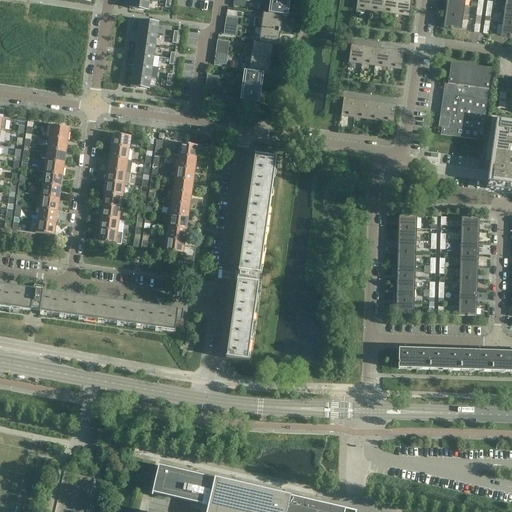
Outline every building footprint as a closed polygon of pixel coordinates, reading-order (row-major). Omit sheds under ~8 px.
[(147,11),(148,0),(130,0),(130,8),(147,11)] [(289,4),(289,2),(273,0),(263,0),(263,3),(265,6),(264,13),(281,17),(287,17),(289,4)] [(369,11),(370,0),(357,0),(356,10),(369,11)] [(382,13),(384,0),(370,0),(369,11),(382,13)] [(395,15),(397,0),(384,0),(382,13),(395,15)] [(410,0),(397,0),(395,15),(409,17),(410,0)] [(462,18),(464,6),(447,4),(445,16),(462,18)] [(490,18),(491,10),(486,9),(485,17),(485,21),(489,22),(494,23),(495,18),(490,18)] [(511,25),(511,13),(504,12),(502,24),(511,25)] [(280,29),(281,17),(264,13),(263,13),(262,20),(259,20),(255,23),(254,28),(280,31),(280,29)] [(460,30),(462,18),(445,16),(443,28),(450,29),(450,30),(452,30),(460,31),(461,30),(460,30)] [(156,35),(158,24),(140,21),(138,33),(156,35)] [(235,36),(237,25),(225,23),(223,35),(235,36)] [(511,38),(511,25),(502,24),(501,36),(500,36),(509,38),(511,38)] [(279,33),(280,31),(254,28),(254,32),(256,35),(260,36),(259,44),(272,46),(277,46),(279,33)] [(155,46),(156,35),(138,33),(137,43),(155,46)] [(217,41),(215,52),(227,54),(229,43),(217,41)] [(153,57),(155,46),(137,43),(135,54),(153,57)] [(272,46),(259,44),(253,43),(253,49),(250,49),(246,52),(246,57),(270,60),(270,58),(272,46)] [(362,65),(364,47),(351,45),(348,63),(362,65)] [(375,67),(377,48),(364,47),(362,65),(375,67)] [(388,68),(390,50),(377,48),(375,67),(388,68)] [(404,52),(390,50),(388,68),(401,70),(404,52)] [(226,65),(227,54),(215,52),(214,64),(226,65)] [(152,67),(153,57),(135,54),(134,65),(152,67)] [(270,62),(270,60),(246,57),(245,62),(247,64),(246,73),(263,75),(268,75),(270,62)] [(439,117),(439,123),(442,123),(440,135),(478,140),(480,130),(483,131),(491,70),(491,69),(451,64),(450,64),(443,117),(439,117)] [(150,78),(152,67),(134,65),(132,75),(150,78)] [(261,87),(263,75),(246,73),(245,72),(244,79),(241,79),(237,82),(236,86),(261,89),(261,87)] [(149,89),(150,78),(132,75),(131,87),(149,89)] [(260,91),(261,89),(236,86),(236,91),(238,94),(241,95),(240,102),(258,104),(260,91)] [(354,118),(357,100),(343,98),(341,116),(354,118)] [(367,120),(370,102),(357,100),(354,118),(367,120)] [(380,122),(383,104),(370,102),(367,120),(380,122)] [(396,106),(383,104),(380,122),(393,124),(396,106)] [(489,164),(486,184),(490,185),(490,190),(502,192),(503,187),(507,188),(507,192),(511,192),(511,122),(495,120),(491,154),(490,160),(494,160),(493,165),(489,164)] [(70,129),(70,128),(50,126),(51,126),(49,138),(67,140),(69,129),(70,129)] [(112,135),(111,147),(129,149),(130,137),(131,138),(131,137),(111,134),(111,135),(112,135)] [(65,152),(67,140),(49,138),(48,150),(65,152)] [(199,147),(174,143),(172,155),(178,156),(196,159),(197,147),(198,147),(199,147)] [(127,161),(129,149),(111,147),(109,158),(127,161)] [(64,164),(65,152),(48,150),(46,161),(64,164)] [(266,152),(255,150),(255,151),(255,156),(254,156),(238,271),(237,271),(237,272),(238,272),(237,281),(236,281),(236,282),(237,282),(226,358),(225,358),(225,359),(247,362),(258,284),(256,283),(257,275),(259,275),(276,159),(271,158),(272,153),(266,152)] [(194,170),(196,159),(178,156),(176,168),(194,170)] [(125,173),(127,161),(109,158),(107,170),(125,173)] [(62,176),(64,164),(46,161),(44,174),(62,176)] [(192,182),(194,170),(176,168),(175,180),(192,182)] [(130,173),(125,173),(107,170),(106,182),(123,185),(128,186),(130,173)] [(60,188),(62,176),(44,174),(43,185),(60,188)] [(191,194),(192,182),(175,180),(173,192),(191,194)] [(122,197),(123,185),(106,182),(104,194),(122,197)] [(59,200),(60,188),(43,185),(41,197),(59,200)] [(189,206),(191,194),(173,192),(171,203),(171,204),(189,206)] [(122,197),(104,194),(102,206),(120,209),(123,209),(125,197),(122,197)] [(57,212),(59,200),(41,197),(39,209),(57,212)] [(187,218),(189,206),(171,204),(171,203),(168,203),(167,215),(170,216),(187,218)] [(118,220),(120,209),(102,206),(101,218),(118,220)] [(55,223),(57,212),(39,209),(38,221),(55,223)] [(186,230),(187,218),(170,216),(168,228),(186,230)] [(415,230),(416,221),(416,218),(416,217),(408,217),(408,216),(406,216),(406,217),(399,216),(398,229),(415,230)] [(117,233),(118,220),(101,218),(99,230),(117,233)] [(461,219),(461,222),(461,231),(478,232),(479,219),(472,219),(472,218),(470,218),(470,219),(461,218),(461,219)] [(54,235),(55,223),(38,221),(36,233),(35,233),(55,236),(55,235),(54,235)] [(184,242),(186,230),(168,228),(166,239),(184,242)] [(415,242),(415,230),(398,229),(398,241),(415,242)] [(120,233),(117,233),(99,230),(97,242),(96,241),(96,242),(116,245),(116,244),(115,244),(116,238),(119,238),(120,233)] [(478,244),(478,232),(461,231),(461,243),(478,244)] [(182,253),(184,242),(166,239),(165,251),(164,251),(163,251),(183,254),(182,253)] [(415,254),(415,242),(398,241),(398,253),(415,254)] [(477,256),(478,244),(461,243),(460,255),(477,256)] [(414,266),(415,254),(398,253),(397,265),(414,266)] [(477,268),(477,256),(460,255),(460,267),(477,268)] [(414,278),(414,266),(397,265),(397,278),(414,278)] [(477,280),(477,268),(460,267),(460,280),(477,280)] [(413,290),(414,278),(397,278),(396,290),(413,290)] [(476,292),(477,280),(460,280),(459,292),(476,292)] [(176,312),(48,293),(43,293),(43,292),(42,292),(40,289),(36,288),(33,290),(32,290),(32,291),(0,286),(0,308),(30,312),(31,310),(39,311),(39,314),(174,333),(175,328),(180,329),(181,323),(183,312),(182,312),(177,312),(177,311),(176,312)] [(413,302),(413,290),(396,290),(396,302),(413,302)] [(476,304),(476,292),(459,292),(459,304),(476,304)] [(413,314),(413,302),(396,302),(396,314),(402,315),(404,315),(413,315),(413,314)] [(475,317),(476,304),(459,304),(458,316),(467,317),(469,317),(475,317)] [(430,351),(398,350),(397,370),(429,371),(430,351)] [(461,352),(430,351),(429,371),(460,372),(461,352)] [(492,353),(461,352),(460,372),(491,373),(492,353)] [(511,353),(492,353),(491,373),(511,373),(511,353)] [(355,511),(356,511),(226,482),(158,466),(151,496),(152,497),(153,494),(214,508),(213,511),(148,511),(147,511),(355,511)]
